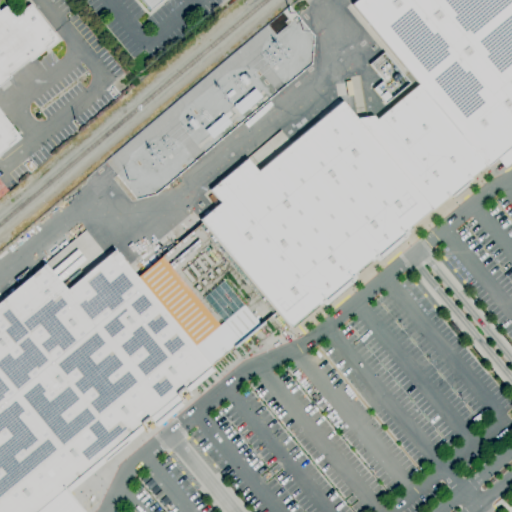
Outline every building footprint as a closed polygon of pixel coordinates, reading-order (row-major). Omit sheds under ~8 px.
[(158,0),(148,9),(140,0),(158,0)] [(349,4),(353,0),(511,0),(511,158),(501,168),(493,158),(484,167),(483,165),(416,84),(349,4)] [(0,9),(4,6),(12,17),(28,5),(56,40),(29,61),(28,59),(8,75),(10,77),(0,84),(0,114),(19,138),(0,153),(0,9)] [(370,88),(382,103),(411,80),(399,64),(394,68),(382,52),(366,64),(380,81),(370,88)] [(416,84),(373,119),(370,116),(361,117),(353,118),(427,209),(429,211),(456,188),(483,165),(416,84)] [(231,107),(237,115),(258,98),(251,90),(231,107)] [(353,118),(339,101),(255,171),(251,167),(247,162),(244,158),(207,190),(218,202),(197,220),(287,328),(314,305),(316,306),(318,304),(320,305),(323,303),(324,304),(352,281),(351,279),(353,277),(352,276),(354,274),(352,272),(367,260),(368,261),(370,259),(372,261),(375,259),(376,261),(405,236),(404,235),(405,233),(404,232),(407,230),(405,227),(427,209),(353,118)] [(229,123),(222,115),(204,131),(211,139),(229,123)] [(0,298),(0,511),(81,511),(74,502),(66,493),(79,482),(141,431),(143,433),(153,426),(155,427),(181,405),(180,403),(188,396),(186,392),(212,371),(207,365),(230,347),(232,348),(259,325),(241,305),(216,325),(159,257),(134,278),(110,249),(64,289),(56,279),(51,273),(46,267),(43,263),(0,298)]
